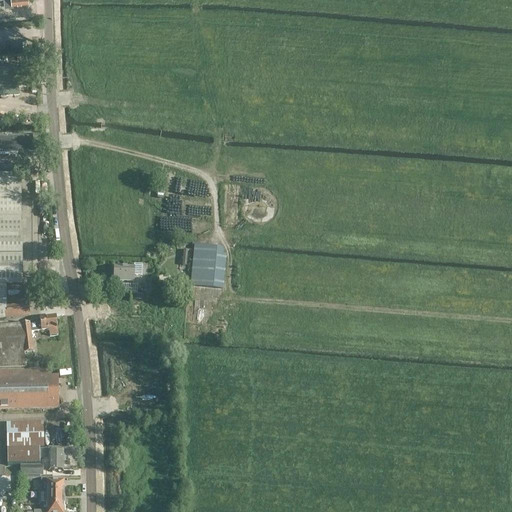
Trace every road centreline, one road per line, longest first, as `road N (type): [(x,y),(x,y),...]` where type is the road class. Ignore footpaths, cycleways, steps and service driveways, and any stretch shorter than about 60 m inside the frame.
road 1 (residential): [(90,511),(50,0)]
road 2 (track): [(214,115),(56,97)]
road 3 (track): [(203,176),(58,135)]
